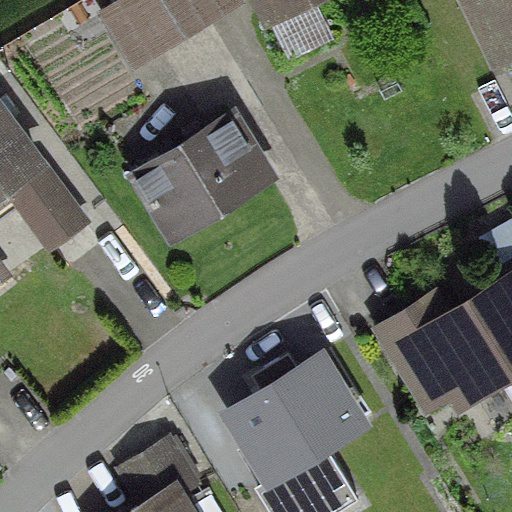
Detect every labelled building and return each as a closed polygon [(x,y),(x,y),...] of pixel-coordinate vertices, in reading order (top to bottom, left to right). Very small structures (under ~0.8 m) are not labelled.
[(190,0),(118,0),(97,13),(128,64),(202,19),(190,0)] [(190,0),(202,19),(233,0),(232,0),(190,0)] [(254,0),(265,20),(306,0),(254,0)] [(302,51),(343,34),(328,0),(313,0),(286,12),(302,51)] [(511,0),(466,0),(493,53),(511,43),(511,0)] [(0,186),(2,185),(44,243),(77,219),(35,163),(34,164),(0,118),(0,113),(9,107),(0,95),(0,186)] [(226,114),(128,175),(165,235),(263,174),(226,114)] [(427,293),(404,307),(375,325),(405,372),(432,355),(457,396),(492,374),(511,405),(511,270),(440,315),(427,293)] [(224,455),(245,442),(266,475),(353,422),(313,356),(204,422),(224,455)] [(126,511),(182,511),(171,494),(191,482),(164,438),(114,468),(137,505),(126,511)]
